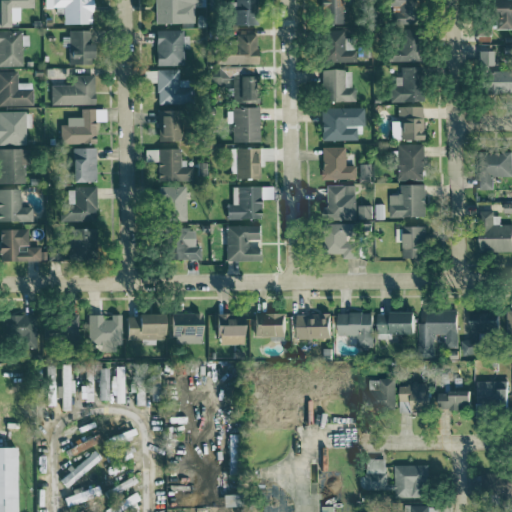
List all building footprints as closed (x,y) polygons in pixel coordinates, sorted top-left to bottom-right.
[(0,0),(0,26),(18,26),(18,7),(32,7),(31,0),(0,0)] [(61,24),(90,24),(89,0),(40,0),(41,7),(61,7),(61,24)] [(153,0),(154,22),(192,22),(192,5),(200,5),(200,0),(153,0)] [(231,25),(256,24),(255,0),(234,0),(234,10),(230,10),(231,25)] [(318,0),(318,24),(341,24),(340,0),(318,0)] [(383,0),(384,6),(387,6),(389,23),(410,21),(408,0),(383,0)] [(478,0),(478,41),(488,41),(488,19),(494,19),(494,29),(510,29),(509,0),(478,0)] [(0,66),(20,66),(19,30),(0,29),(0,66)] [(182,30),(154,29),(154,65),(182,65),(182,30)] [(387,61),(415,61),(415,29),(396,29),(397,45),(387,45),(387,61)] [(67,64),(89,64),(88,30),(66,30),(67,64)] [(342,49),(343,30),(320,30),(319,61),(354,62),(355,50),(342,49)] [(255,34),(234,34),(234,45),(213,45),(214,64),(256,63),(255,34)] [(510,91),(509,70),(492,70),(491,50),(477,51),(478,92),(510,91)] [(389,101),(421,101),(420,66),(400,66),(400,76),(393,76),(393,84),(389,84),(389,101)] [(155,103),(179,104),(179,69),(156,69),(155,103)] [(320,70),(321,101),(353,100),(351,69),(320,70)] [(14,70),(0,70),(0,105),(30,105),(30,88),(15,88),(14,70)] [(91,74),(70,75),(70,84),(48,85),(49,105),(92,104),(91,74)] [(422,139),(421,105),(397,106),(397,121),(391,121),(392,129),(398,128),(398,140),(422,139)] [(257,107),(225,108),(225,122),(231,122),(231,141),(258,141),(257,107)] [(363,126),(363,108),(320,107),(320,139),(355,140),(355,126),(363,126)] [(92,109),(78,109),(78,117),(64,117),(64,124),(57,124),(58,143),(92,143),(92,109)] [(23,110),(0,110),(0,144),(24,144),(23,110)] [(156,140),(176,141),(177,110),(157,110),(156,140)] [(421,143),(396,144),(396,179),(422,179),(421,143)] [(319,147),(320,179),(354,178),(353,165),(343,165),(343,146),(319,147)] [(93,148),(69,147),(68,181),(93,182),(93,148)] [(258,148),(230,147),(230,178),(258,178),(258,148)] [(0,183),(22,183),(22,148),(0,148),(0,183)] [(179,166),(179,148),(157,149),(157,181),(190,181),(190,166),(179,166)] [(156,149),(144,149),(144,161),(156,161),(156,149)] [(510,151),(475,151),(476,189),(491,188),(491,175),(510,175),(510,151)] [(358,181),(369,181),(370,164),(358,164),(358,181)] [(423,183),(399,184),(399,193),(388,193),(389,216),(424,215),(423,183)] [(354,184),(326,184),(326,207),(322,207),(322,219),(355,218),(354,184)] [(183,186),(158,186),(158,220),(184,220),(183,186)] [(259,186),(230,186),(230,204),(223,204),(223,218),(258,218),(259,186)] [(93,187),(65,187),(65,204),(58,203),(57,221),(93,221),(93,187)] [(0,188),(0,221),(30,221),(30,206),(17,207),(17,189),(0,188)] [(370,204),(357,204),(357,218),(371,218),(370,204)] [(498,224),(498,212),(475,212),(476,251),(510,250),(510,223),(498,224)] [(342,252),(342,258),(356,257),(355,240),(350,240),(350,222),(323,223),(323,253),(342,252)] [(258,224),(223,225),(224,261),(258,260),(258,246),(247,246),(246,239),(258,238),(258,224)] [(423,225),(400,226),(400,257),(423,257),(423,225)] [(86,256),(85,226),(63,227),(65,257),(86,256)] [(0,260),(37,260),(36,247),(23,247),(23,251),(15,251),(15,245),(25,245),(25,228),(0,229),(0,260)] [(455,309),(423,309),(423,322),(416,322),(416,354),(432,354),(432,333),(443,333),(443,347),(455,347),(455,309)] [(475,331),(496,331),(497,310),(467,309),(467,322),(475,323),(475,331)] [(409,333),(409,312),(375,311),(374,332),(409,333)] [(199,313),(168,312),(167,341),(198,342),(199,313)] [(281,312),(250,313),(251,336),(282,335),(281,312)] [(354,334),(354,345),(370,345),(370,312),(335,312),(335,335),(354,334)] [(241,344),(240,313),(213,314),(214,345),(241,344)] [(327,337),(327,313),(294,314),(294,337),(327,337)] [(34,345),(33,314),(2,315),(2,346),(34,345)] [(75,314),(50,315),(51,343),(76,342),(75,314)] [(119,314),(109,314),(109,315),(86,316),(87,348),(120,347),(119,314)] [(159,339),(159,314),(124,314),(124,339),(159,339)] [(43,404),(52,404),(53,364),(44,364),(43,404)] [(59,409),(71,409),(71,379),(69,379),(69,364),(58,364),(59,409)] [(112,392),(124,392),(124,365),(113,365),(112,392)] [(83,400),(92,400),(92,366),(84,366),(83,400)] [(97,399),(108,399),(108,367),(97,367),(97,399)] [(393,377),(367,377),(366,392),(361,391),(361,402),(368,402),(368,410),(392,410),(393,377)] [(504,380),(474,379),(473,404),(503,405),(504,380)] [(397,410),(426,409),(426,382),(396,382),(397,410)] [(435,407),(466,408),(467,390),(435,389),(435,407)] [(135,434),(131,426),(110,436),(113,444),(135,434)] [(66,456),(91,444),(88,438),(76,443),(76,444),(63,450),(66,456)] [(134,452),(131,444),(119,449),(121,457),(134,452)] [(0,445),(0,511),(15,511),(15,446),(0,445)] [(99,458),(92,449),(58,479),(66,487),(99,458)] [(392,464),(392,483),(384,483),(384,458),(364,458),(363,488),(392,488),(392,496),(424,496),(424,464),(392,464)] [(124,473),(122,462),(105,465),(107,476),(124,473)] [(511,471),(480,471),(480,493),(511,493),(511,471)] [(135,483),(131,475),(109,486),(113,493),(135,483)] [(112,502),(117,511),(121,511),(139,502),(133,491),(112,502)]
